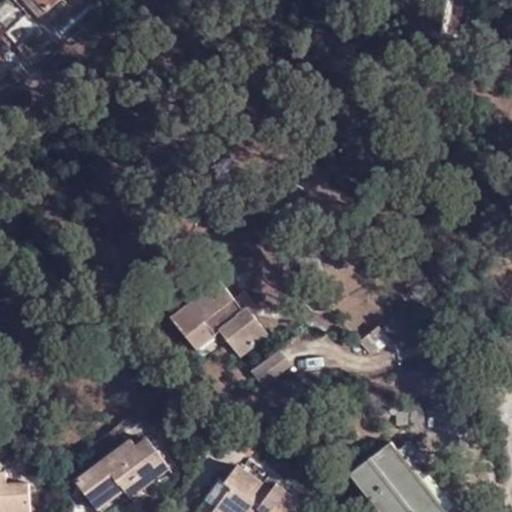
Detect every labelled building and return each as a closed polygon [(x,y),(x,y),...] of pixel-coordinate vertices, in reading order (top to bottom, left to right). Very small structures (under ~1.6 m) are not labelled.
[(46,0),(55,8),(63,2),(60,0),(46,0)] [(0,72),(19,54),(0,34),(0,72)] [(171,316),(187,336),(204,323),(215,335),(219,332),(238,358),(268,335),(219,278),(171,316)] [(197,349),(215,335),(204,323),(187,336),(197,349)] [(280,352),(252,375),(262,388),(290,367),(280,352)] [(79,482),(103,511),(113,511),(143,486),(140,482),(148,476),(153,481),(170,465),(146,437),(136,445),(130,439),(79,482)] [(447,511),(394,443),(351,477),(380,511),(447,511)] [(292,511),(298,504),(273,487),(270,491),(236,470),(226,486),(217,480),(195,511),(292,511)] [(0,511),(30,511),(30,487),(10,486),(9,476),(0,476),(0,511)]
